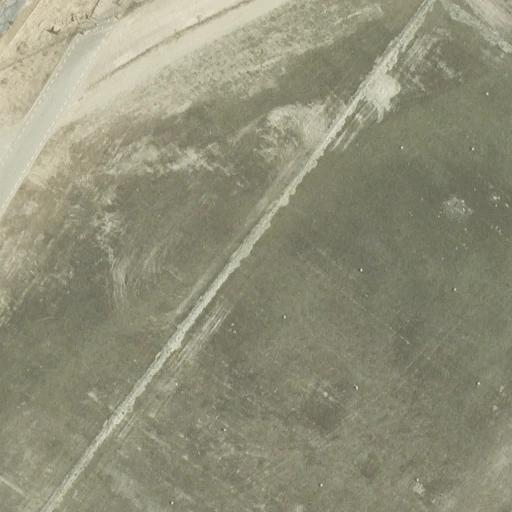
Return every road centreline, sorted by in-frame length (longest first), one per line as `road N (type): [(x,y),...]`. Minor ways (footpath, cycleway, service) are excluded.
road 1 (unclassified): [(0,191),(100,26)]
road 2 (track): [(84,52),(198,0)]
